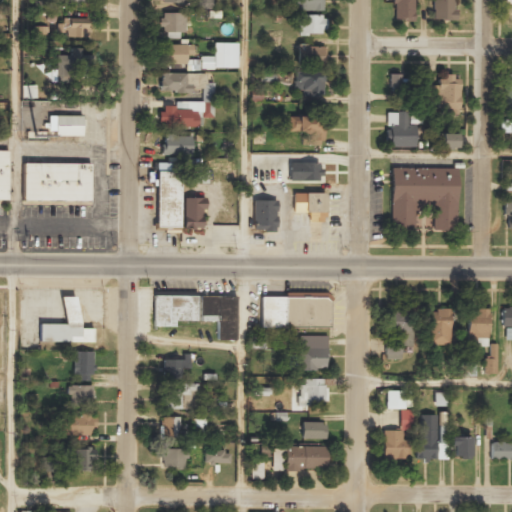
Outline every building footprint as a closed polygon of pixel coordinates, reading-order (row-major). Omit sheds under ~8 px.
[(322,0),(295,0),(295,11),(323,11),(322,0)] [(413,0),(413,21),(403,21),(403,18),(394,18),(394,3),(391,3),(391,0),(413,0)] [(457,20),(441,20),(441,18),(433,18),(433,9),(431,9),(431,0),(453,0),(453,8),(457,8),(457,20)] [(185,12),(160,13),(161,32),(186,32),(185,12)] [(325,34),(326,16),(298,15),(297,33),(325,34)] [(66,38),(88,37),(87,16),(62,17),(62,23),(56,24),(57,34),(66,34),(66,38)] [(237,67),(236,42),(212,43),(213,56),(199,56),(200,68),(237,67)] [(186,55),(193,55),(192,44),(161,45),(162,64),(186,64),(186,55)] [(298,45),(298,65),(325,66),(326,46),(298,45)] [(92,55),(80,54),(80,48),(69,47),(69,55),(56,54),(55,70),(50,70),(50,82),(72,83),(72,76),(91,77),(92,55)] [(301,96),(324,96),(324,72),(294,72),(294,91),(301,91),(301,96)] [(405,100),(390,100),(390,86),(388,86),(388,72),(401,72),(401,76),(409,76),(409,91),(405,91),(405,100)] [(511,112),(503,112),(503,78),(508,78),(508,72),(511,72),(511,110),(511,112)] [(160,92),(192,92),(191,88),(202,88),(202,101),(175,102),(175,106),(160,106),(161,127),(202,126),(202,117),(213,117),(213,83),(206,83),(206,73),(160,73),(160,92)] [(458,113),(450,113),(451,108),(436,107),(437,98),(427,97),(427,84),(437,85),(437,79),(443,79),(443,73),(453,73),(453,77),(460,77),(459,108),(458,108),(458,113)] [(415,146),(388,146),(388,142),(384,142),(384,128),(390,128),(390,123),(396,123),(396,110),(407,110),(406,124),(415,124),(415,146)] [(84,135),(83,116),(48,117),(48,136),(84,135)] [(500,132),(511,132),(511,118),(500,118),(500,132)] [(458,134),(440,133),(440,148),(457,149),(458,134)] [(162,156),(190,156),(191,135),(162,134),(162,156)] [(8,151),(0,150),(0,199),(7,200),(8,151)] [(288,181),(288,170),(284,170),(283,162),(288,162),(288,161),(308,160),(307,155),(321,155),(322,163),(319,163),(320,180),(288,181)] [(457,229),(432,229),(432,217),(414,217),(414,229),(390,229),(390,167),(452,167),(452,161),(463,161),(463,168),(457,168),(457,229)] [(157,229),(180,229),(179,171),(156,171),(157,229)] [(309,222),(309,212),(294,212),(293,193),(304,193),(304,192),(325,191),(325,216),(323,216),(323,222),(309,222)] [(184,229),(202,229),(202,209),(205,209),(205,198),(183,198),(184,229)] [(511,228),(506,228),(506,215),(502,215),(502,199),(511,199),(511,228)] [(275,231),(263,231),(263,229),(252,229),(252,202),(252,200),(255,200),(277,200),(277,211),(275,211),(275,215),(277,215),(277,227),(275,227),(275,231)] [(329,328),(329,294),(310,295),(310,299),(305,299),(305,294),(300,294),(300,297),(290,297),(290,296),(261,296),(261,328),(329,328)] [(197,321),(197,296),(153,295),(153,326),(175,326),(175,321),(197,321)] [(200,321),(217,321),(218,340),(236,340),(235,295),(200,296),(200,321)] [(39,342),(93,341),(93,328),(78,328),(77,297),(63,297),(63,324),(39,324),(39,342)] [(511,307),(502,308),(503,340),(511,339),(511,307)] [(426,344),(450,345),(450,310),(427,309),(426,344)] [(467,344),(488,344),(487,309),(467,309),(467,344)] [(325,371),(326,336),(298,335),(297,370),(325,371)] [(497,344),(489,344),(489,358),(484,358),(484,373),(496,374),(497,344)] [(92,352),(73,351),(72,378),(91,378),(92,352)] [(190,354),(183,353),(182,360),(162,359),(161,377),(181,377),(181,368),(189,368),(190,354)] [(325,405),(324,379),(298,379),(299,406),(325,405)] [(181,409),(181,395),(198,395),(198,384),(165,383),(165,408),(181,409)] [(91,385),(68,386),(68,404),(92,403),(91,385)] [(405,408),(404,390),(386,391),(387,409),(405,408)] [(411,410),(399,410),(399,430),(412,429),(411,410)] [(436,414),(417,414),(416,459),(435,459),(436,414)] [(94,435),(94,415),(60,415),(60,434),(94,435)] [(160,438),(179,437),(178,416),(160,417),(160,438)] [(325,439),(325,423),(301,422),(301,438),(325,439)] [(382,459),(406,459),(407,440),(401,440),(401,430),(383,430),(382,459)] [(471,437),(451,437),(451,458),(470,458),(471,437)] [(511,458),(511,442),(490,443),(490,459),(511,458)] [(326,446),(285,447),(285,469),(326,469),(326,446)] [(72,449),(72,471),(91,471),(91,460),(95,460),(95,448),(72,449)] [(185,468),(185,449),(162,449),(162,468),(185,468)] [(283,471),(283,449),(272,449),(271,471),(283,471)] [(203,463),(229,464),(230,451),(204,450),(203,463)] [(250,462),(250,479),(262,479),(262,462),(250,462)]
